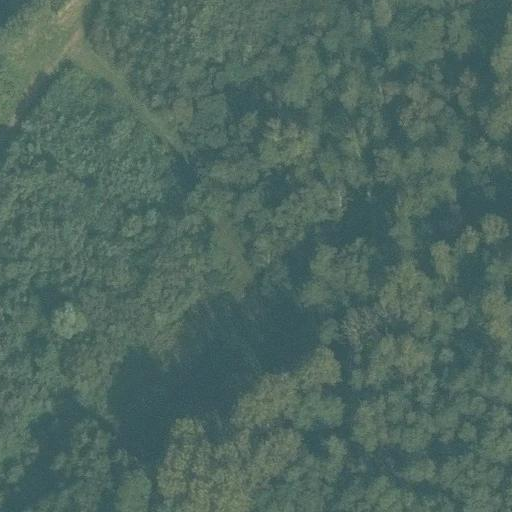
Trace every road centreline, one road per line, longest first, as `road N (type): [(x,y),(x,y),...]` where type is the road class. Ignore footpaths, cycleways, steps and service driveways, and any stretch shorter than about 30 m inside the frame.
road 1 (track): [(298,386),(449,252),(511,218)]
road 2 (track): [(154,511),(213,436),(298,386)]
